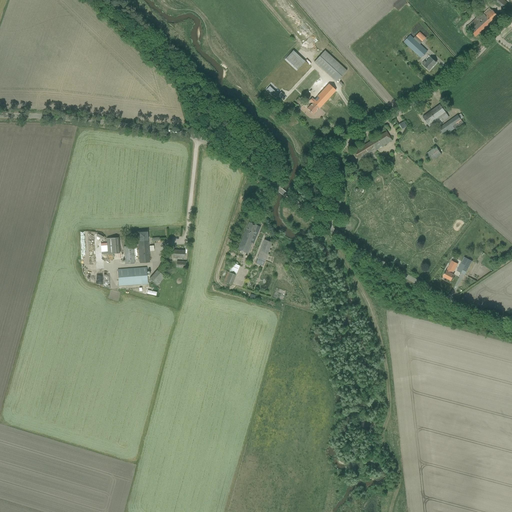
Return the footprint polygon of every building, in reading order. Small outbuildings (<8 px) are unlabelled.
[(467,13),(473,7),(470,4),(459,16),(462,20),(468,13),(467,13)] [(486,15),(485,15),(482,12),(467,27),(475,37),(498,16),(492,10),(487,15),(486,15)] [(416,36),(422,42),(426,38),(420,32),(416,36)] [(404,42),(421,58),(427,52),(410,36),(404,42)] [(294,68),(293,70),(295,72),(305,62),(293,51),(285,60),(294,68)] [(314,62),(332,79),(336,82),(346,71),(324,51),(314,62)] [(422,64),(429,70),(436,63),(430,57),(426,62),(425,61),(422,64)] [(313,72),(296,90),(302,96),(319,78),(313,72)] [(309,101),(312,104),(311,105),(307,109),(313,114),(319,108),(336,90),(329,84),(328,84),(326,82),(320,89),(322,91),(314,100),(312,98),(309,101)] [(278,95),(270,88),(267,91),(278,102),(284,95),(281,92),(278,95)] [(300,106),(301,107),(304,103),(299,97),(295,101),(300,105),(300,106)] [(428,124),(430,127),(434,124),(432,121),(435,120),(436,122),(437,121),(439,124),(449,117),(440,105),(422,117),(428,124)] [(458,116),(458,115),(438,129),(441,134),(447,130),(449,132),(463,123),(461,119),(458,116)] [(352,153),(357,160),(374,149),(375,151),(392,141),(386,132),(352,153)] [(426,153),(432,161),(441,154),(436,147),(426,153)] [(398,162),(405,155),(401,151),(391,160),(392,162),(395,159),(398,162)] [(247,227),(237,249),(247,254),(252,243),(259,226),(249,222),(247,227)] [(138,241),(134,241),(135,245),(138,245),(140,263),(144,263),(149,262),(147,230),(137,231),(138,241)] [(106,239),(107,254),(120,253),(118,238),(106,239)] [(255,263),(263,266),(272,243),(264,240),(255,263)] [(124,247),(125,264),(135,263),(133,246),(124,247)] [(172,258),(177,259),(177,258),(184,258),(185,251),(173,250),(172,258)] [(464,257),(457,271),(465,275),(472,261),(464,257)] [(149,279),(157,286),(165,276),(162,274),(170,264),(165,261),(149,279)] [(445,272),(443,277),(451,281),(453,276),(454,275),(452,274),(451,273),(452,271),(453,272),(458,264),(452,261),(449,267),(446,271),(445,272)] [(224,282),(231,285),(239,266),(233,263),(229,273),(228,272),(224,282)] [(118,270),(119,286),(147,283),(146,267),(118,270)]
